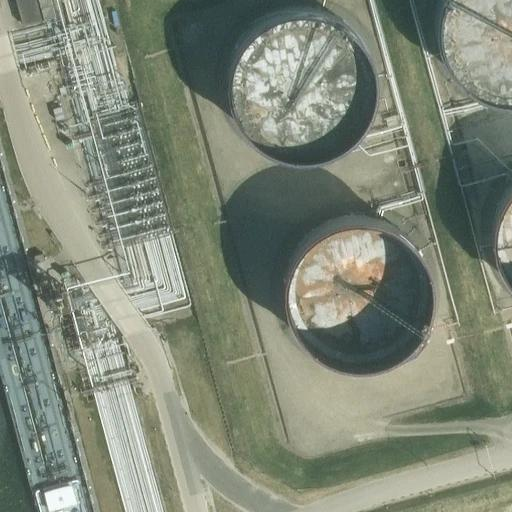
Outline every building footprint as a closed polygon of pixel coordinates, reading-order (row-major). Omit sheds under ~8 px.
[(16,0),(22,24),(40,19),(35,0),(16,0)] [(39,0),(44,17),(55,14),(51,0),(39,0)] [(511,0),(436,0),(434,10),(434,21),(434,32),(437,43),(441,54),(447,63),(454,72),(462,80),(471,86),(482,91),(492,94),(503,96),(511,96),(511,0)] [(375,88),(376,76),(375,65),(372,54),(368,43),(362,33),(354,24),(346,16),(336,10),(326,5),(314,2),(303,1),(291,1),(280,4),(269,8),(259,13),(250,20),(242,28),(235,38),(230,48),(227,59),(225,71),(225,82),(227,93),(230,105),(235,115),(242,124),(250,133),(259,140),(269,145),(280,149),(291,151),(303,152),(315,150),(326,147),(336,142),(346,136),(355,129),(362,120),(368,110),(372,99),(375,88)] [(511,178),(509,181),(502,190),(497,200),(493,210),(490,222),(490,233),(491,244),(494,255),(499,266),(505,275),(511,283),(511,178)] [(430,295),(430,284),(430,273),(427,263),(423,253),(418,244),(412,235),(404,228),(395,222),(386,217),(375,213),(365,211),(354,211),(344,212),(333,215),(323,219),(314,225),(306,232),(299,240),(293,248),(288,258),(285,268),(284,279),(284,290),(285,300),(289,310),(293,320),(299,329),(306,337),(314,344),(324,349),(333,353),(344,356),(354,357),(365,357),(376,355),(386,351),(395,347),(404,340),(412,333),(418,324),(423,315),(427,305),(430,295)]
